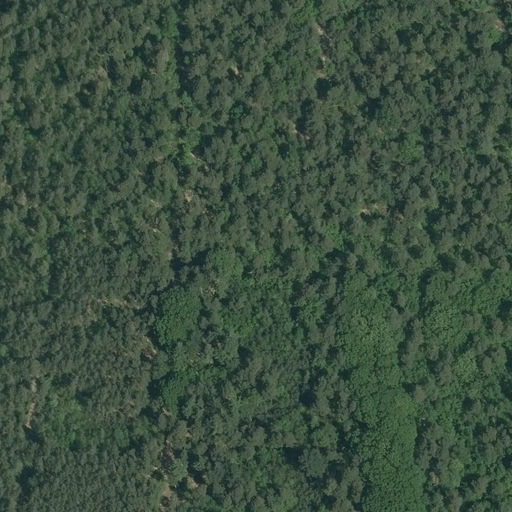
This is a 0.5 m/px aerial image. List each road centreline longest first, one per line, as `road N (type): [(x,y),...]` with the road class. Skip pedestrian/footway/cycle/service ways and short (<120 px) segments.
road 1 (track): [(14,511),(52,258),(50,216)]
road 2 (track): [(177,257),(182,0)]
road 3 (track): [(168,511),(177,257)]
road 4 (track): [(395,511),(355,277)]
